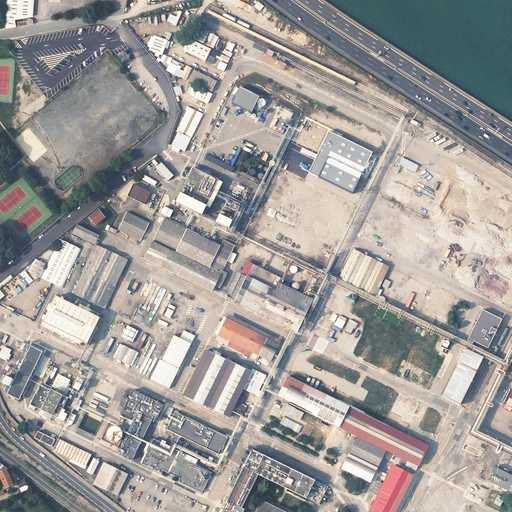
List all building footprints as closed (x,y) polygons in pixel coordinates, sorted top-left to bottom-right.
[(7,0),(7,6),(6,29),(16,27),(16,20),(33,16),(34,0),(7,0)] [(259,10),(263,6),(257,1),(254,6),(259,10)] [(178,10),(175,16),(169,13),(166,21),(176,25),(181,11),(178,10)] [(213,47),(218,36),(208,32),(208,31),(198,27),(193,39),(213,47)] [(152,34),(146,49),(161,54),(166,39),(152,34)] [(186,38),(180,50),(215,65),(214,67),(223,71),(229,57),(186,38)] [(172,59),(166,70),(176,76),(183,64),(172,59)] [(185,65),(179,76),(185,79),(191,68),(185,65)] [(211,93),(211,92),(216,80),(192,69),(187,80),(191,82),(186,94),(207,103),(211,93)] [(175,96),(182,93),(179,85),(172,87),(175,96)] [(236,86),(229,103),(250,111),(256,94),(236,86)] [(171,148),(184,154),(190,141),(177,135),(171,148)] [(231,172),(233,167),(205,154),(203,159),(231,172)] [(159,161),(153,167),(167,181),(173,175),(159,161)] [(208,207),(220,180),(189,167),(185,176),(193,180),(186,196),(175,191),(170,201),(197,213),(201,204),(208,207)] [(461,180),(468,184),(473,173),(466,170),(461,180)] [(140,202),(145,205),(151,192),(145,189),(134,184),(127,197),(140,202)] [(461,201),(462,199),(461,196),(460,194),(458,193),(456,192),(454,193),(451,194),(450,196),(449,198),(450,200),(451,202),(453,204),(455,205),(457,204),(460,203),(461,201)] [(477,205),(477,203),(477,201),(476,199),(475,197),(473,197),(471,197),(469,198),(467,200),(467,202),(467,204),(468,206),(470,207),(472,207),(474,207),(476,206),(477,205)] [(511,303),(511,208),(491,198),(480,220),(485,221),(473,245),(507,261),(504,266),(490,259),(475,290),(510,307),(511,303)] [(168,217),(171,209),(162,205),(158,212),(168,217)] [(472,215),(473,213),(473,211),(472,209),(470,208),(468,207),(466,207),(464,208),(463,210),(462,212),(462,214),(463,216),(465,217),(467,218),(469,217),(471,216),(472,215)] [(105,217),(99,211),(90,218),(96,225),(105,217)] [(224,226),(227,219),(214,213),(210,220),(224,226)] [(119,232),(138,241),(147,224),(127,215),(119,232)] [(214,291),(235,248),(221,241),(218,247),(208,242),(184,230),(165,221),(146,260),(213,293),(214,291)] [(73,233),(95,244),(99,235),(77,224),(73,233)] [(472,230),(468,227),(464,236),(468,238),(472,230)] [(82,249),(61,238),(48,263),(36,257),(30,270),(62,286),(82,249)] [(129,261),(97,243),(83,270),(84,271),(73,292),(104,308),(129,261)] [(339,278),(375,296),(389,267),(354,250),(339,278)] [(241,275),(229,299),(296,332),(311,301),(302,296),(280,285),(277,284),(280,279),(261,270),(252,266),(246,278),(241,275)] [(288,269),(287,269),(287,270),(287,271),(287,272),(288,273),(290,275),(292,275),(293,274),(294,274),(294,273),(295,272),(295,271),(295,269),(294,268),(292,267),(291,267),(290,267),(289,268),(288,269)] [(313,278),(311,278),(310,278),(308,278),(307,279),(306,280),(305,281),(305,283),(305,284),(305,285),(306,287),(308,288),(310,289),(311,289),(313,288),(314,287),(315,286),(316,284),(316,283),(316,281),(315,280),(314,279),(313,278)] [(98,317),(55,295),(40,324),(84,346),(98,317)] [(400,327),(404,320),(402,319),(403,319),(379,308),(375,317),(383,321),(384,319),(400,327)] [(501,322),(482,312),(466,343),(471,346),(473,344),(486,350),(501,322)] [(332,329),(339,332),(345,318),(338,315),(332,329)] [(349,319),(343,330),(350,334),(356,323),(349,319)] [(285,349),(226,320),(216,340),(257,361),(259,357),(270,363),(273,356),(280,359),(285,349)] [(120,336),(132,342),(137,330),(125,324),(120,336)] [(189,345),(170,335),(149,378),(168,388),(189,345)] [(453,345),(437,336),(436,338),(431,336),(428,341),(438,346),(438,347),(449,353),(453,345)] [(39,351),(20,341),(16,349),(24,353),(11,379),(3,375),(0,381),(0,382),(8,386),(4,393),(16,398),(39,351)] [(130,367),(137,351),(118,343),(111,359),(130,367)] [(1,345),(0,347),(0,358),(5,361),(11,349),(1,345)] [(481,359),(464,350),(441,396),(451,401),(458,405),(460,401),(481,359)] [(249,371),(209,352),(208,355),(248,374),(249,371)] [(208,355),(203,353),(182,396),(227,418),(229,413),(240,418),(244,409),(234,404),(240,390),(254,397),(263,378),(249,371),(248,374),(208,355)] [(280,359),(273,356),(270,363),(268,367),(275,370),(280,359)] [(37,383),(27,403),(63,421),(72,401),(59,394),(67,379),(55,374),(48,388),(37,383)] [(427,447),(288,376),(279,397),(357,436),(341,469),(370,482),(385,452),(406,463),(404,467),(414,472),(427,447)] [(112,389),(112,388),(112,387),(112,386),(111,384),(111,383),(109,382),(108,381),(106,381),(105,380),(104,380),(102,381),(101,381),(99,382),(98,383),(98,385),(97,386),(97,387),(97,389),(97,390),(97,391),(98,393),(99,394),(100,395),(101,396),(103,396),(105,396),(106,396),(108,395),(109,395),(110,393),(111,392),(112,391),(112,389)] [(132,392),(124,409),(136,415),(117,453),(131,460),(150,423),(153,425),(162,407),(132,392)] [(104,406),(104,405),(104,404),(104,402),(103,401),(102,400),(101,399),(100,398),(98,397),(97,397),(95,397),(94,397),(92,398),(90,400),(89,401),(89,403),(88,404),(88,405),(89,407),(89,408),(90,410),(91,411),(92,412),(93,412),(95,413),(96,413),(97,413),(99,412),(101,412),(102,411),(103,409),(104,408),(104,406)] [(91,434),(100,417),(84,409),(76,426),(91,434)] [(221,435),(175,412),(165,431),(216,456),(218,452),(219,452),(225,439),(220,437),(221,435)] [(70,413),(66,422),(70,424),(74,415),(70,413)] [(278,425),(309,439),(312,431),(281,418),(278,425)] [(107,422),(98,439),(114,447),(123,429),(107,422)] [(31,436),(48,444),(51,438),(41,433),(34,430),(31,436)] [(88,455),(56,440),(51,450),(82,466),(88,455)] [(170,449),(152,440),(140,465),(160,475),(162,470),(179,478),(177,483),(200,494),(210,474),(194,466),(196,461),(177,452),(182,444),(174,440),(170,449)] [(249,493),(257,477),(318,507),(326,490),(252,453),(221,511),(243,511),(252,495),(249,493)] [(93,457),(85,471),(91,475),(99,461),(93,457)] [(216,462),(207,457),(204,463),(213,468),(216,462)] [(0,463),(0,468),(3,471),(0,472),(0,476),(5,488),(12,485),(5,470),(7,469),(0,463)] [(100,488),(113,495),(123,474),(101,463),(98,470),(91,484),(100,488)] [(393,511),(411,477),(392,468),(369,511),(393,511)] [(511,477),(494,469),(487,482),(511,494),(511,477)] [(22,480),(16,482),(18,488),(25,485),(22,480)] [(278,511),(260,503),(255,511),(278,511)]
